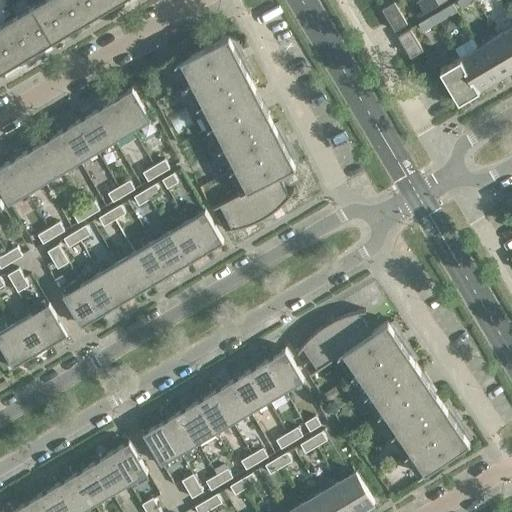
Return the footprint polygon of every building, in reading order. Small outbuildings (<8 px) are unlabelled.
[(69,31),(50,0),(42,0),(32,7),(52,41),(69,31)] [(85,22),(72,0),(50,0),(69,31),(85,22)] [(102,12),(94,0),(72,0),(85,22),(102,12)] [(118,2),(117,0),(94,0),(102,12),(118,2)] [(439,4),(436,0),(426,0),(431,8),(439,4)] [(407,23),(394,1),(382,8),(395,30),(407,23)] [(452,13),(448,5),(434,14),(438,21),(452,13)] [(52,41),(32,7),(15,17),(36,51),(52,41)] [(438,21),(434,14),(419,23),(423,30),(438,21)] [(449,15),(439,21),(445,32),(455,26),(449,15)] [(36,51),(15,17),(0,25),(0,28),(19,61),(36,51)] [(511,25),(497,35),(511,60),(511,25)] [(19,61),(0,28),(0,66),(3,71),(19,61)] [(423,50),(410,28),(398,35),(411,57),(423,50)] [(181,59),(192,81),(204,105),(252,80),(250,76),(255,74),(234,35),(230,37),(229,34),(181,59)] [(511,68),(511,60),(497,35),(478,46),(497,77),(511,68)] [(478,46),(473,37),(455,48),(460,57),(479,88),(497,77),(478,46)] [(479,88),(460,57),(440,68),(459,100),(479,88)] [(273,121),(252,80),(204,105),(225,145),(273,121)] [(133,87),(114,98),(132,129),(151,118),(133,87)] [(132,129),(114,98),(96,108),(115,139),(132,129)] [(115,139),(96,108),(79,118),(97,149),(115,139)] [(97,149),(79,118),(61,129),(80,160),(97,149)] [(274,122),(273,121),(225,145),(247,188),(278,172),(279,173),(296,165),(294,162),(299,160),(288,140),(278,120),(274,122)] [(80,160),(61,129),(44,139),(62,170),(80,160)] [(62,170),(44,139),(26,150),(45,181),(62,170)] [(45,181),(26,150),(9,160),(27,191),(45,181)] [(165,158),(154,164),(159,173),(170,167),(165,158)] [(27,191),(9,160),(0,165),(0,187),(9,202),(27,191)] [(159,173),(154,164),(143,171),(148,180),(159,173)] [(179,181),(173,172),(162,178),(168,187),(179,181)] [(278,172),(247,188),(247,189),(213,206),(214,207),(220,204),(232,226),(225,227),(225,229),(231,228),(236,227),(244,225),(246,224),(252,222),(257,219),(261,217),(268,213),(272,210),(276,207),(279,204),(282,201),(285,199),(288,195),(291,191),(294,187),(293,186),(290,190),(288,192),(279,173),(278,172)] [(130,179),(119,185),(124,194),(135,188),(130,179)] [(161,191),(156,182),(145,189),(150,198),(161,191)] [(124,194),(119,185),(108,192),(113,201),(124,194)] [(150,198),(145,189),(134,195),(139,204),(150,198)] [(94,200),(83,206),(89,215),(100,208),(94,200)] [(126,212),(121,203),(110,210),(115,218),(126,212)] [(89,215),(83,206),(73,213),(78,221),(89,215)] [(224,240),(205,209),(187,220),(205,251),(224,240)] [(115,218),(110,210),(99,216),(104,225),(115,218)] [(59,220),(48,227),(54,236),(65,229),(59,220)] [(205,251),(187,220),(169,230),(188,261),(205,251)] [(91,233),(86,224),(75,230),(80,239),(91,233)] [(54,236),(48,227),(37,233),(43,242),(54,236)] [(80,239),(75,230),(64,237),(69,246),(80,239)] [(188,261),(169,230),(152,240),(170,271),(188,261)] [(170,271),(152,240),(134,251),(152,282),(170,271)] [(64,252),(59,243),(48,250),(53,258),(64,252)] [(17,245),(6,252),(12,261),(22,254),(17,245)] [(152,282),(134,251),(117,261),(135,292),(152,282)] [(12,261),(6,252),(0,255),(0,266),(1,267),(12,261)] [(69,261),(64,252),(53,258),(57,266),(58,267),(69,261)] [(135,292),(117,261),(99,272),(117,303),(135,292)] [(19,267),(8,274),(13,282),(24,276),(19,267)] [(117,303),(99,272),(81,282),(100,313),(117,303)] [(29,284),(24,276),(13,282),(18,291),(29,284)] [(100,313),(81,282),(63,293),(81,324),(100,313)] [(68,332),(49,301),(31,312),(49,343),(68,332)] [(344,351),(373,332),(372,331),(360,313),(367,312),(367,311),(360,312),(356,312),(352,313),(347,315),(342,317),(336,319),(331,322),(327,324),(322,327),(319,329),(315,332),(312,335),(308,339),(304,343),(301,347),(297,351),(299,352),(301,348),(303,346),(317,367),(311,371),(312,372),(344,351)] [(49,343),(31,312),(13,323),(32,353),(49,343)] [(388,320),(372,331),(373,332),(344,351),(371,391),(415,361),(414,359),(418,356),(393,320),(389,322),(388,320)] [(32,353),(13,323),(0,330),(0,342),(13,364),(32,353)] [(285,347),(267,358),(285,389),(304,378),(285,347)] [(285,389),(267,358),(249,368),(268,399),(285,389)] [(315,366),(311,359),(304,364),(309,371),(315,366)] [(442,400),(415,361),(371,391),(398,431),(442,400)] [(268,399),(249,368),(232,379),(250,410),(268,399)] [(250,410),(232,379),(214,389),(233,420),(250,410)] [(233,420),(214,389),(197,400),(215,431),(233,420)] [(443,402),(442,400),(398,431),(425,471),(470,441),(468,439),(472,436),(447,399),(443,402)] [(215,431),(197,400),(179,410),(198,441),(215,431)] [(198,441),(179,410),(162,420),(180,451),(198,441)] [(305,421),(310,430),(321,424),(316,415),(305,421)] [(180,451),(162,420),(143,431),(162,462),(180,451)] [(298,425),(287,432),(292,441),(303,434),(298,425)] [(327,439),(322,430),(311,437),(317,445),(327,439)] [(292,441),(287,432),(276,438),(281,447),(292,441)] [(317,445),(311,437),(300,443),(306,452),(317,445)] [(129,440),(111,451),(129,482),(148,471),(129,440)] [(263,446),(252,453),(257,462),(268,455),(263,446)] [(129,482),(111,451),(93,461),(112,492),(129,482)] [(292,460),(287,451),(276,457),(281,466),(292,460)] [(257,462),(252,453),(241,459),(246,468),(257,462)] [(281,466),(276,457),(265,464),(270,473),(281,466)] [(112,492),(93,461),(76,471),(94,502),(112,492)] [(228,467),(217,473),(222,482),(233,476),(228,467)] [(356,470),(338,481),(355,511),(356,511),(375,501),(356,470)] [(77,511),(94,502),(76,471),(58,482),(76,511),(77,511)] [(257,480),(252,472),(241,478),(246,487),(257,480)] [(182,479),(183,481),(187,488),(198,481),(193,473),(182,479)] [(222,482),(217,473),(206,480),(211,489),(222,482)] [(246,487),(241,478),(230,485),(235,493),(246,487)] [(203,490),(198,481),(187,488),(192,497),(203,490)] [(355,511),(338,481),(320,492),(332,511),(355,511)] [(76,511),(58,482),(41,492),(52,511),(76,511)] [(52,511),(41,492),(23,503),(28,511),(52,511)] [(222,501),(217,492),(206,499),(211,508),(222,501)] [(332,511),(320,492),(303,502),(308,511),(332,511)] [(142,503),(147,511),(158,505),(153,496),(142,503)] [(203,511),(211,508),(206,499),(195,505),(198,511),(203,511)] [(308,511),(303,502),(285,511),(308,511)] [(28,511),(23,503),(7,511),(28,511)]
